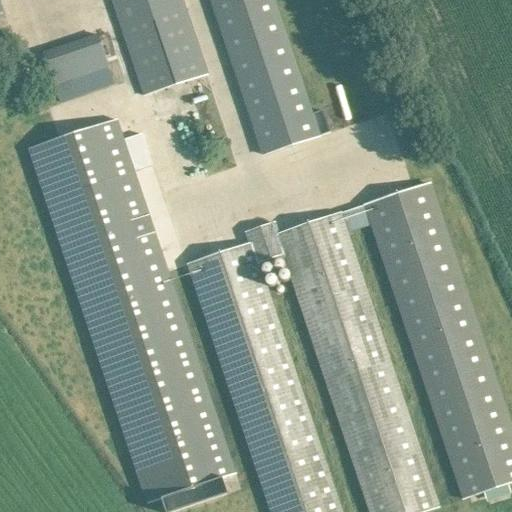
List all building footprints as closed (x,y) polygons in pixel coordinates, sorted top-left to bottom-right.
[(111,0),(116,13),(145,99),(208,77),(182,0),(111,0)] [(211,0),(264,156),(319,137),(273,0),(211,0)] [(43,54),(50,73),(60,105),(115,85),(110,70),(98,36),(43,54)] [(152,166),(142,135),(123,141),(116,121),(31,149),(149,504),(162,500),(165,511),(175,511),(228,494),(223,478),(234,475),(133,173),(152,166)] [(363,205),(370,226),(462,499),(511,482),(511,424),(431,182),(363,205)] [(363,205),(341,212),(348,233),(370,226),(363,205)] [(341,212),(281,232),(275,234),(283,256),(367,511),(424,511),(440,507),(348,233),(341,212)] [(245,232),(249,243),(252,242),(260,264),(283,256),(275,234),(281,232),(277,221),(245,232)] [(252,242),(249,243),(187,264),(269,511),(342,511),(260,264),(252,242)]
